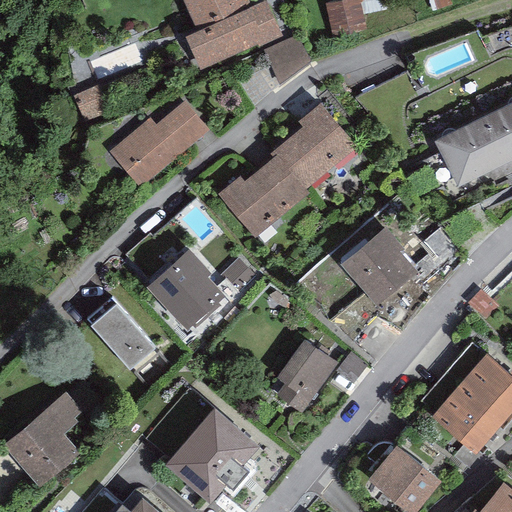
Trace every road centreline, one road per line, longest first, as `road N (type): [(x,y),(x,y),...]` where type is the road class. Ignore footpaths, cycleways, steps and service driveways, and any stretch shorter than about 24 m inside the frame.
road 1 (residential): [(0,354),(152,204),(305,75),(409,36)]
road 2 (tertiary): [(273,511),(511,231)]
